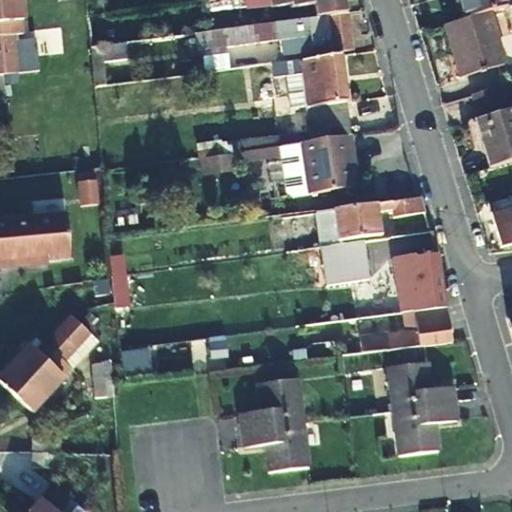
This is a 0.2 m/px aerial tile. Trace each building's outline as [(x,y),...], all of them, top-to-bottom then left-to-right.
[(13,37),(26,35),(22,0),(0,0),(0,21),(6,77),(18,76),(13,37)] [(211,0),(210,0),(212,16),(272,8),(272,5),(291,3),(292,10),(315,8),(318,22),(346,18),(340,0),(211,0)] [(457,0),(464,20),(488,12),(508,6),(506,0),(457,0)] [(504,64),(488,12),(464,20),(444,25),(460,77),(504,64)] [(318,22),(208,37),(211,50),(260,43),(261,45),(312,38),(313,45),(333,43),(335,56),(354,54),(348,17),(346,18),(318,22)] [(13,37),(18,76),(30,75),(26,35),(13,37)] [(94,91),(105,90),(101,53),(96,53),(90,54),(94,91)] [(287,64),(270,66),(271,81),(302,77),(306,111),(348,105),(341,59),(287,66),(287,64)] [(511,163),(511,84),(471,96),(479,121),(476,121),(491,170),(511,163)] [(348,105),(306,111),(309,136),(279,141),(280,149),(300,146),(352,138),(348,105)] [(300,146),(280,149),(282,159),(288,195),(293,199),(355,190),(351,166),(357,165),(352,138),(300,146)] [(280,149),(240,155),(242,166),(282,159),(280,149)] [(234,172),(232,156),(200,161),(202,177),(234,172)] [(419,201),(394,205),(396,220),(427,217),(422,201),(419,201)] [(322,250),(340,247),(339,243),(380,238),(378,207),(317,215),(322,250)] [(511,246),(511,208),(492,214),(502,249),(511,246)] [(66,218),(0,223),(0,270),(8,270),(7,266),(70,260),(66,218)] [(340,247),(322,250),(326,284),(335,283),(336,289),(343,288),(342,282),(351,281),(352,285),(370,283),(365,244),(340,247)] [(415,315),(445,311),(438,262),(419,264),(419,261),(392,264),(396,293),(382,294),(384,309),(356,313),(357,322),(415,315)] [(360,307),(358,293),(327,296),(329,311),(360,307)] [(448,311),(445,311),(415,315),(417,333),(357,342),(359,357),(387,354),(452,345),(448,311)] [(0,384),(15,399),(81,327),(72,319),(46,347),(43,343),(32,356),(26,351),(0,379),(0,384)] [(358,336),(357,322),(328,326),(329,339),(358,336)] [(81,327),(15,399),(33,415),(73,372),(64,365),(90,335),(81,327)] [(99,343),(90,335),(64,365),(73,372),(99,343)] [(112,398),(110,366),(91,367),(93,399),(112,398)] [(394,417),(455,408),(454,391),(431,394),(428,369),(389,374),(394,417)] [(242,436),(305,429),(300,385),(260,390),(262,415),(240,417),(242,436)] [(455,408),(394,417),(399,459),(438,454),(435,427),(457,425),(455,408)] [(305,429),(242,436),(245,452),(267,451),(270,476),(309,472),(305,429)] [(30,452),(57,453),(57,439),(30,438),(30,452)] [(57,468),(57,453),(30,452),(30,466),(57,468)] [(33,511),(52,511),(41,503),(33,511)]
